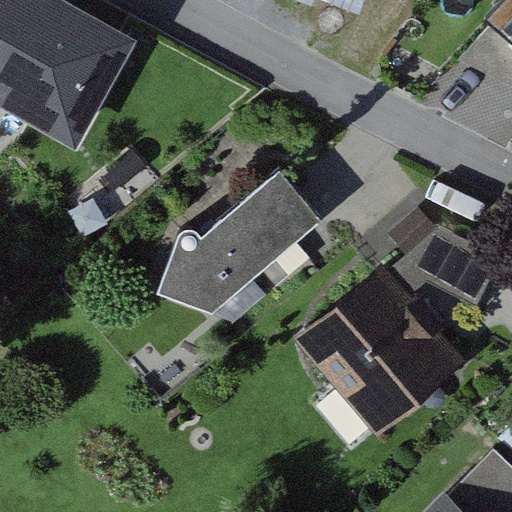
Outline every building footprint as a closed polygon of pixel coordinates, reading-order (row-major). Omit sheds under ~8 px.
[(8,0),(0,0),(0,49),(30,24),(8,0)] [(86,0),(66,22),(98,53),(124,26),(96,0),(86,0)] [(305,0),(360,19),(366,0),(305,0)] [(511,0),(501,0),(500,1),(511,13),(511,0)] [(152,47),(62,123),(119,189),(208,113),(152,47)] [(285,172),(202,241),(182,233),(159,294),(210,313),(324,219),(285,172)] [(377,267),(295,337),(376,431),(458,362),(377,267)] [(424,511),(464,511),(443,492),(424,511)]
